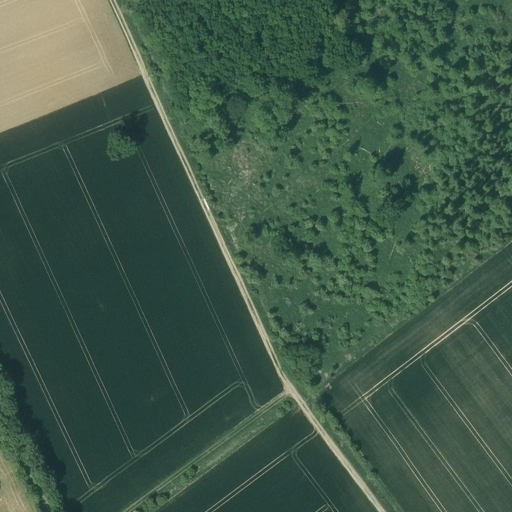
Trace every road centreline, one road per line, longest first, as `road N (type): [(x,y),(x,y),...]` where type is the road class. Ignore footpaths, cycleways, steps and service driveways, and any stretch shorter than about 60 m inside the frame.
road 1 (track): [(112,0),(291,391)]
road 2 (track): [(291,391),(511,225)]
road 3 (track): [(128,511),(291,391)]
road 4 (track): [(291,391),(379,511)]
